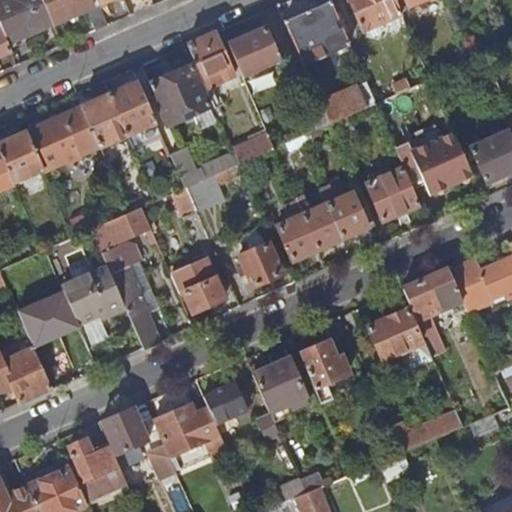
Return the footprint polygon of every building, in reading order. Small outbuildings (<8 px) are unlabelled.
[(0,0),(0,32),(7,48),(52,28),(39,0),(0,0)] [(39,0),(52,28),(85,13),(94,33),(107,28),(98,7),(95,1),(88,4),(86,0),(39,0)] [(284,0),(279,2),(285,18),(328,0),(284,0)] [(351,0),(366,31),(403,15),(401,12),(396,0),(351,0)] [(396,0),(401,12),(428,0),(396,0)] [(286,22),(305,66),(351,46),(332,2),(286,22)] [(229,44),(244,76),(280,60),(266,28),(229,44)] [(0,32),(0,58),(10,54),(7,48),(0,32)] [(189,45),(197,64),(205,82),(220,75),(223,80),(236,75),(218,32),(189,45)] [(192,66),(218,123),(222,121),(205,82),(197,64),(192,66)] [(150,84),(169,126),(186,119),(188,124),(196,121),(200,131),(218,123),(192,66),(150,84)] [(511,70),(495,77),(511,112),(511,111),(511,70)] [(111,95),(129,135),(135,148),(163,136),(139,82),(111,95)] [(395,88),(398,95),(412,89),(409,82),(395,88)] [(322,104),(331,125),(335,123),(348,117),(377,105),(367,83),(322,104)] [(84,107),(102,147),(129,135),(111,95),(84,107)] [(306,106),(316,131),(331,125),(322,104),(320,100),(306,106)] [(27,132),(45,170),(45,172),(102,147),(84,107),(27,132)] [(335,123),(343,141),(356,135),(348,117),(335,123)] [(471,149),(487,185),(511,174),(511,130),(509,131),(471,149)] [(0,148),(15,181),(15,183),(45,170),(27,132),(10,139),(8,135),(2,138),(4,142),(0,143),(0,148)] [(405,167),(414,190),(427,184),(431,195),(474,177),(472,172),(454,132),(442,137),(413,150),(409,142),(396,148),(405,167)] [(235,149),(236,152),(242,164),(243,163),(273,150),(277,149),(270,133),(269,133),(235,149)] [(284,146),(288,156),(302,150),(298,139),(284,146)] [(0,185),(1,187),(15,181),(0,148),(0,185)] [(172,156),(186,188),(189,187),(228,170),(223,158),(203,167),(203,168),(198,170),(188,149),(172,156)] [(223,158),(228,170),(242,164),(236,152),(223,158)] [(189,187),(199,211),(199,212),(226,200),(220,185),(247,173),(243,163),(242,164),(228,170),(189,187)] [(368,184),(385,221),(421,205),(414,190),(405,167),(368,184)] [(327,204),(344,239),(375,225),(367,207),(361,210),(353,193),(336,200),(329,185),(320,189),(327,204)] [(174,193),(185,217),(199,211),(189,187),(186,188),(174,193)] [(297,203),(319,250),(344,239),(327,204),(311,211),(304,196),(296,200),(297,203)] [(126,202),(130,213),(143,207),(138,197),(126,202)] [(290,220),(278,226),(294,261),(319,250),(297,203),(285,208),(290,220)] [(109,265),(128,308),(145,348),(162,341),(142,294),(152,289),(141,263),(128,268),(119,248),(154,233),(143,207),(130,213),(93,229),(109,265)] [(66,220),(74,237),(93,229),(85,211),(66,220)] [(240,256),(244,265),(246,270),(253,286),(283,273),(270,243),(240,256)] [(1,270),(9,287),(55,268),(47,250),(45,250),(1,270)] [(172,275),(180,293),(184,292),(193,312),(226,298),(209,258),(172,275)] [(449,270),(463,302),(468,314),(494,302),(496,306),(507,302),(506,300),(511,297),(511,258),(482,272),(476,258),(449,270)] [(69,300),(79,324),(83,323),(93,346),(110,338),(101,315),(106,313),(109,316),(128,308),(109,265),(62,286),(69,300)] [(0,270),(0,290),(9,287),(1,270),(0,270)] [(403,290),(433,358),(446,352),(431,316),(463,302),(449,270),(403,290)] [(42,293),(49,309),(69,300),(62,286),(62,284),(42,293)] [(369,327),(384,361),(422,344),(407,310),(369,327)] [(68,339),(75,355),(49,366),(58,386),(99,368),(83,333),(68,339)] [(300,355),(322,404),(335,398),(328,384),(352,374),(344,356),(338,359),(330,342),(300,355)] [(35,348),(3,362),(0,354),(0,389),(13,384),(21,403),(53,389),(35,348)] [(274,366),(254,375),(271,413),(276,423),(295,415),(293,411),(310,403),(287,351),(271,358),(274,366)] [(204,397),(209,407),(222,437),(240,429),(235,418),(247,412),(240,396),(235,383),(204,397)] [(240,396),(247,412),(252,410),(245,394),(240,396)] [(193,404),(155,421),(167,446),(172,458),(206,443),(212,458),(215,463),(231,456),(222,437),(209,407),(196,413),(193,404)] [(104,421),(119,455),(150,441),(135,408),(104,421)] [(258,419),(268,442),(281,436),(276,423),(271,413),(258,419)] [(388,431),(399,456),(404,454),(438,440),(464,429),(457,413),(410,432),(406,423),(388,431)] [(471,426),(477,438),(500,428),(495,416),(471,426)] [(73,468),(88,502),(100,497),(104,506),(133,493),(111,445),(95,452),(89,439),(72,446),(80,465),(73,468)] [(206,443),(172,458),(179,473),(212,458),(206,443)] [(155,451),(168,480),(179,475),(179,473),(172,458),(167,446),(155,451)] [(379,451),(364,458),(368,469),(380,464),(384,462),(379,451)] [(380,464),(388,483),(412,473),(404,454),(399,456),(384,462),(380,464)] [(28,487),(39,511),(73,511),(89,505),(88,502),(73,468),(69,460),(43,471),(47,479),(28,487)] [(321,473),(302,481),(307,493),(308,494),(322,488),(327,486),(321,473)] [(322,488),(327,499),(353,488),(349,477),(327,486),(322,488)] [(0,478),(0,511),(39,511),(28,487),(26,483),(6,492),(0,478)] [(281,488),(287,503),(291,501),(296,499),(308,494),(307,493),(302,481),(301,479),(281,488)] [(296,499),(301,511),(332,511),(327,499),(322,488),(308,494),(296,499)] [(287,503),(264,511),(294,511),(296,511),(291,501),(287,503)]
